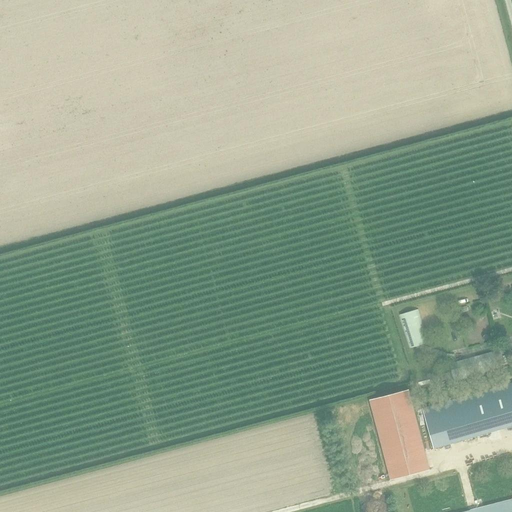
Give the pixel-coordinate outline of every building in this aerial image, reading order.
[(429,342),(418,309),(398,315),(409,348),(429,342)] [(499,368),(493,349),(457,360),(462,378),(499,368)] [(511,425),(511,383),(423,409),(434,448),(511,425)] [(430,468),(409,388),(369,399),(389,478),(430,468)] [(511,511),(511,500),(465,511),(511,511)]
